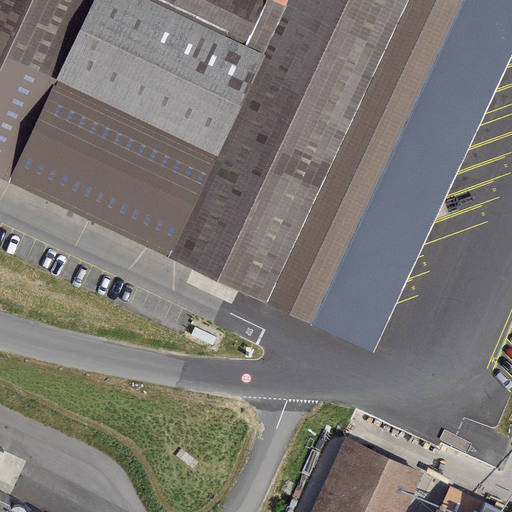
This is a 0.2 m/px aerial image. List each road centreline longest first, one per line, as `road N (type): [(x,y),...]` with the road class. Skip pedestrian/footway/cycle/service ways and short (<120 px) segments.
road 1 (unclassified): [(511,361),(470,391),(431,396),(233,380),(0,333)]
road 2 (unknown): [(340,387),(281,334),(0,205)]
